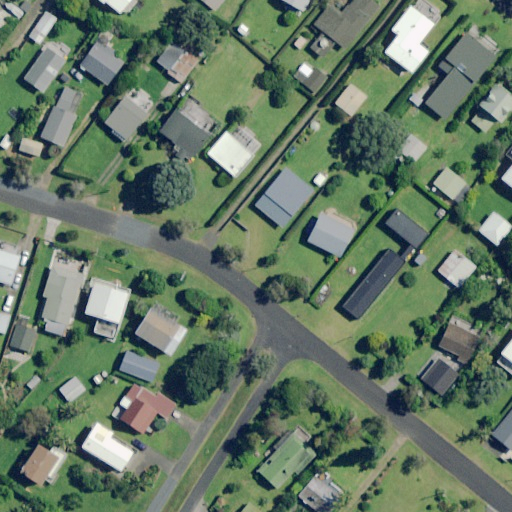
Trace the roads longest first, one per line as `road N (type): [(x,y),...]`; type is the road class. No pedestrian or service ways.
road 1 (residential): [(0,189),(172,245),(274,316)]
road 2 (residential): [(298,336),(511,508)]
road 3 (residential): [(151,511),(274,316)]
road 4 (residential): [(298,336),(186,511)]
